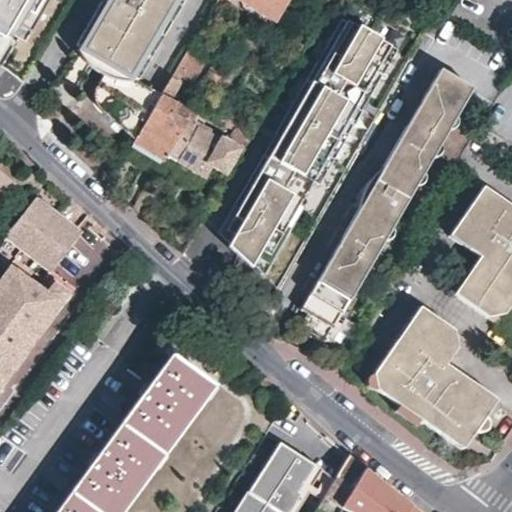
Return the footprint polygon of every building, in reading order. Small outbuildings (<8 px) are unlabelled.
[(33,56),(65,0),(31,0),(8,39),(0,34),(0,81),(11,92),(33,56)] [(0,0),(0,34),(8,39),(31,0),(0,0)] [(180,0),(97,0),(76,37),(82,41),(111,58),(103,71),(96,82),(102,85),(96,96),(110,104),(105,112),(134,136),(161,89),(136,75),(180,0)] [(247,0),(274,15),(282,0),(247,0)] [(358,108),(394,46),(364,29),(355,45),(345,40),(355,24),(341,16),(305,78),(313,82),(294,116),(302,121),(294,135),(285,130),(224,237),(234,255),(249,282),(270,245),(263,241),(270,229),(277,233),(286,217),(309,178),(317,165),(311,161),(317,149),(323,153),(351,104),(358,108)] [(364,29),(355,24),(345,40),(355,45),(364,29)] [(111,58),(82,41),(78,47),(84,55),(92,62),(103,71),(111,58)] [(205,60),(185,48),(161,89),(134,136),(130,142),(162,160),(165,154),(204,176),(211,166),(222,171),(233,154),(205,138),(208,132),(200,127),(198,130),(192,126),(195,121),(186,117),(187,114),(168,103),(177,86),(186,91),(205,60)] [(201,101),(220,69),(210,63),(190,95),(201,101)] [(472,86),(440,67),(299,308),(307,312),(298,328),(322,343),(472,86)] [(313,82),(305,78),(219,227),(224,237),(285,130),(294,116),(313,82)] [(102,85),(96,82),(96,87),(96,91),(96,93),(96,96),(96,99),(98,103),(105,112),(110,104),(96,96),(102,85)] [(317,165),(309,178),(316,181),(358,108),(351,104),(323,153),(317,165)] [(247,143),(256,127),(233,114),(228,125),(241,133),(238,140),(247,143)] [(302,121),(294,116),(285,130),(294,135),(302,121)] [(317,165),(323,153),(317,149),(311,161),(317,165)] [(0,203),(13,184),(0,175),(0,203)] [(132,207),(155,229),(171,203),(143,187),(132,207)] [(511,210),(480,189),(446,238),(477,261),(453,296),(496,327),(511,305),(506,300),(510,292),(511,293),(511,210)] [(34,199),(0,242),(0,250),(8,256),(11,252),(15,254),(21,247),(50,268),(77,233),(34,199)] [(270,245),(249,282),(252,288),(291,220),(286,217),(277,233),(270,245)] [(270,245),(277,233),(270,229),(263,241),(270,245)] [(0,288),(14,269),(8,265),(0,276),(0,288)] [(0,385),(60,304),(44,292),(14,269),(0,288),(0,385)] [(51,283),(44,292),(60,304),(67,295),(51,283)] [(482,419),(494,401),(445,365),(463,339),(419,307),(366,382),(395,405),(418,420),(459,450),(470,433),(471,433),(482,419)] [(119,511),(212,385),(170,354),(54,511),(119,511)] [(413,427),(418,420),(395,405),(391,412),(413,427)] [(484,423),(482,419),(471,433),(473,434),(477,434),(481,432),(484,428),(484,423)] [(288,511),(301,492),(298,490),(315,464),(278,441),(247,490),(250,492),(237,511),(288,511)] [(418,511),(414,508),(347,453),(324,493),(315,509),(318,511),(325,511),(333,500),(342,507),(350,511),(418,511)] [(246,490),(231,511),(237,511),(250,492),(247,490),(246,490)] [(339,511),(342,507),(333,500),(325,511),(339,511)]
